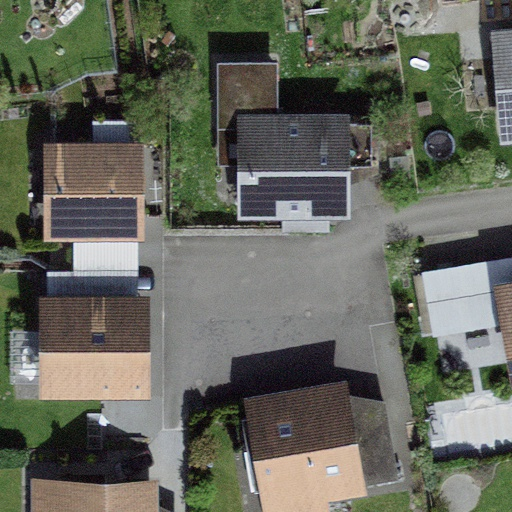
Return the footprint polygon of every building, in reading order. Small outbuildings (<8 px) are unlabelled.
[(511,40),(500,42),(511,134),(511,40)] [(346,109),(232,107),(231,207),(344,209),(346,109)] [(136,152),(54,152),(54,226),(136,226),(136,152)] [(57,306),(55,384),(136,385),(138,308),(57,306)] [(344,389),(250,404),(265,498),(360,482),(344,389)] [(150,511),(151,486),(58,484),(57,511),(150,511)]
